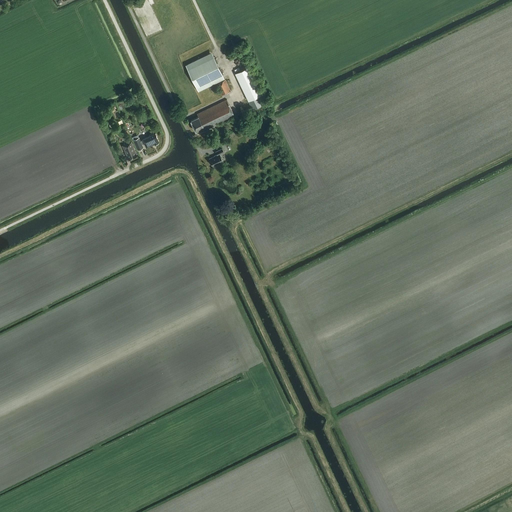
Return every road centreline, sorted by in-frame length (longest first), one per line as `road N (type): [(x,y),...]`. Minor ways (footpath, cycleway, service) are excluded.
road 1 (unclassified): [(126,170),(160,154),(168,140),(104,0)]
road 2 (unclassified): [(227,143),(197,147),(124,0)]
